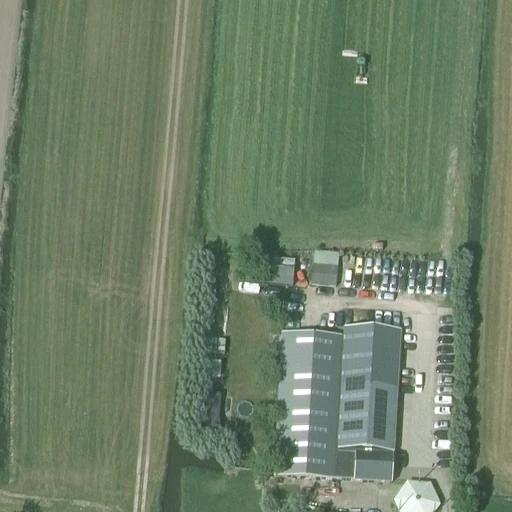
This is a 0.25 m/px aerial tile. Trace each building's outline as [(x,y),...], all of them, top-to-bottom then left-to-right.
[(335,290),(338,258),(314,256),(311,288),(335,290)] [(280,337),(272,479),(391,485),(400,334),(342,331),(342,340),(280,337)] [(208,342),(206,358),(223,359),(224,343),(208,342)] [(217,437),(220,399),(205,398),(203,436),(217,437)] [(436,511),(439,508),(429,487),(405,484),(392,504),(395,511),(436,511)]
